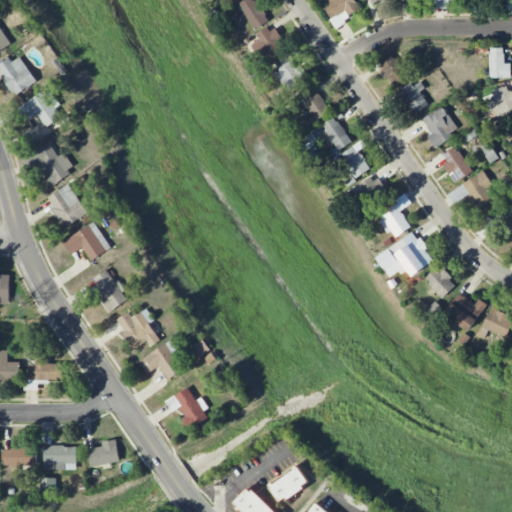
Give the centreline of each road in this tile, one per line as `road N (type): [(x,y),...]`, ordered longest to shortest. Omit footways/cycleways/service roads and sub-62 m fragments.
road 1 (tertiary): [(203,511),(65,320),(26,243),(0,157)]
road 2 (residential): [(511,282),(469,251),(297,0)]
road 3 (residential): [(511,28),(406,30),(339,61)]
road 4 (residential): [(117,394),(80,413),(0,414)]
